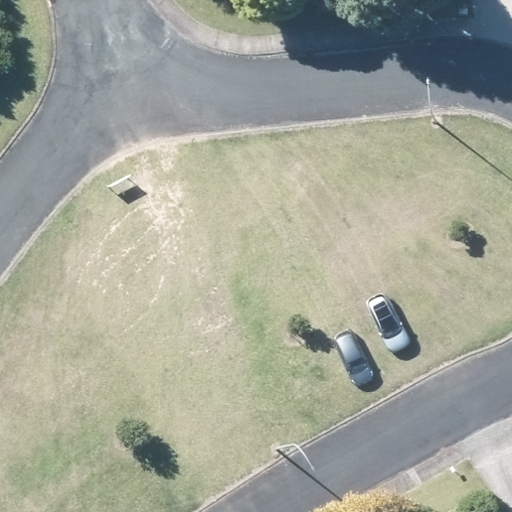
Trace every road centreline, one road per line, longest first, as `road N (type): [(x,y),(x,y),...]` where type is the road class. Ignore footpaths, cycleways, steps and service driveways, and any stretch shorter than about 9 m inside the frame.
road 1 (residential): [(128,69),(188,97),(361,73),(496,79),(511,88)]
road 2 (residential): [(511,377),(287,511)]
road 3 (residential): [(0,226),(128,69)]
